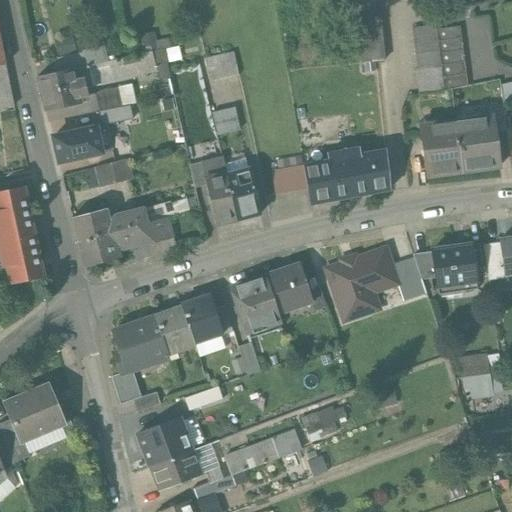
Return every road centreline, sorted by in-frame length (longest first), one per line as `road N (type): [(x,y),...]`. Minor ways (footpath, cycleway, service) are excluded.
road 1 (residential): [(76,304),(307,233),(511,197)]
road 2 (residential): [(76,304),(6,0)]
road 3 (residential): [(125,511),(76,304)]
